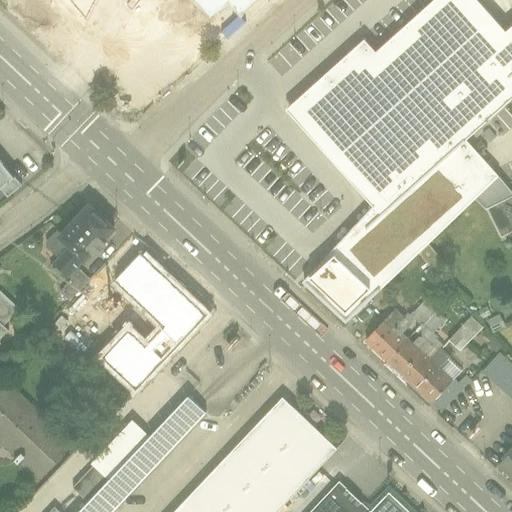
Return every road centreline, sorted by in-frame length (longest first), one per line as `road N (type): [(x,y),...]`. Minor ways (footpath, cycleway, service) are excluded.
road 1 (tertiary): [(124,170),(485,511)]
road 2 (residential): [(124,170),(302,0)]
road 3 (tertiary): [(0,54),(102,149)]
road 4 (residential): [(0,234),(102,149)]
